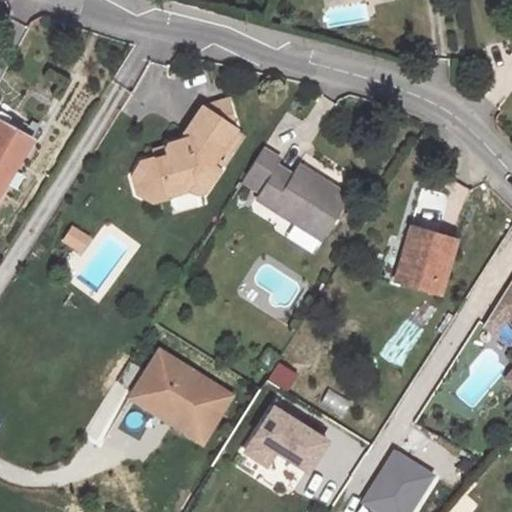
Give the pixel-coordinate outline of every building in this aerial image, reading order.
[(358,0),(333,0),(335,10),(359,6),(358,0)] [(199,184),(221,151),(187,128),(170,154),(172,160),(153,164),(150,171),(149,177),(130,182),(124,192),(127,211),(137,220),(150,218),(150,211),(178,206),(183,212),(192,212),(206,190),(199,184)] [(0,177),(15,150),(0,142),(0,177)] [(228,200),(312,249),(338,208),(286,177),(277,190),(261,181),(266,174),(250,164),(228,200)] [(61,243),(81,253),(90,235),(70,225),(61,243)] [(428,313),(444,255),(397,242),(391,261),(398,263),(387,302),(428,313)] [(398,263),(391,261),(380,300),(387,302),(398,263)] [(511,291),(504,285),(472,335),(482,344),(495,329),(504,337),(503,339),(511,346),(511,377),(498,394),(511,405),(511,291)] [(151,360),(122,407),(175,441),(196,407),(212,418),(221,403),(151,360)] [(511,367),(493,390),(498,394),(511,377),(511,367)] [(196,407),(175,441),(191,451),(212,418),(196,407)] [(257,468),(267,453),(298,473),(317,443),(265,410),(236,455),(257,468)] [(414,511),(429,488),(391,464),(359,511),(414,511)]
